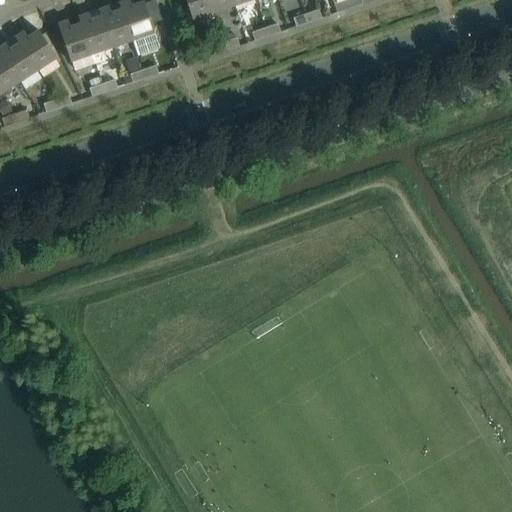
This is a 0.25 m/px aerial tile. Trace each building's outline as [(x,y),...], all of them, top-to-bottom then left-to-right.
[(128,0),(126,0),(120,2),(133,40),(153,33),(150,22),(160,18),(153,0),(148,0),(131,5),(128,0)] [(184,0),(191,20),(213,13),(208,0),(184,0)] [(208,0),(213,13),(233,6),(231,0),(208,0)] [(336,13),(349,9),(346,0),(333,5),(336,13)] [(346,0),(349,9),(361,4),(359,0),(346,0)] [(111,47),(132,40),(119,3),(118,3),(120,10),(110,13),(107,7),(98,10),(111,47)] [(92,54),(111,47),(98,10),(97,10),(99,17),(89,20),(87,14),(78,17),(91,54),(92,54)] [(305,14),(308,23),(320,18),(318,10),(305,14)] [(295,27),(308,23),(305,14),(292,19),(295,27)] [(91,54),(78,17),(77,17),(79,24),(69,27),(67,21),(56,24),(69,62),(71,61),(74,71),(95,64),(92,54),(91,54)] [(264,28),(267,37),(279,32),(277,24),(264,28)] [(254,41),(267,37),(264,28),(251,33),(254,41)] [(15,37),(36,70),(55,58),(37,30),(26,38),(23,32),(15,37)] [(0,54),(18,82),(36,70),(15,37),(13,38),(17,43),(8,49),(4,43),(0,46),(0,54)] [(223,42),(226,51),(238,46),(236,38),(223,42)] [(213,55),(226,51),(223,42),(210,47),(213,55)] [(142,70),(145,78),(157,74),(155,66),(160,64),(157,53),(139,59),(143,70),(142,70)] [(0,93),(18,82),(0,54),(0,93)] [(132,83),(145,78),(142,70),(129,74),(132,83)] [(101,84),(104,92),(117,88),(114,80),(101,84)] [(91,97),(104,92),(101,84),(88,88),(91,97)] [(55,100),(58,108),(71,104),(68,95),(55,100)] [(45,112),(58,108),(55,100),(42,104),(45,112)] [(13,114),(16,122),(29,118),(26,110),(13,114)] [(3,127),(16,122),(13,114),(0,118),(3,127)]
